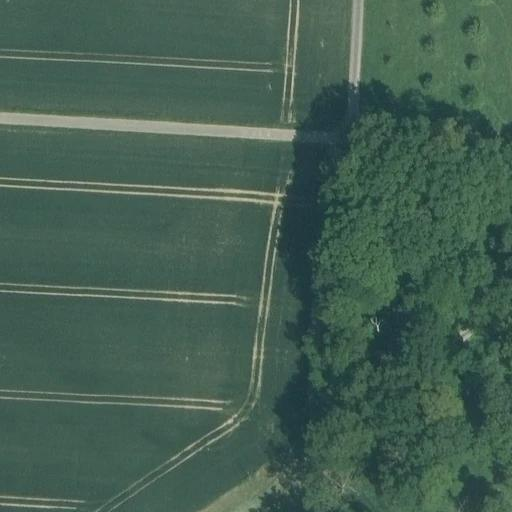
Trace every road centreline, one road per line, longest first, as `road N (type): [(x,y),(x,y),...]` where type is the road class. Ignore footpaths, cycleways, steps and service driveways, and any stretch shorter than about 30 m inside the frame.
road 1 (unclassified): [(0,119),(511,150)]
road 2 (track): [(511,303),(338,432),(324,463),(318,511)]
